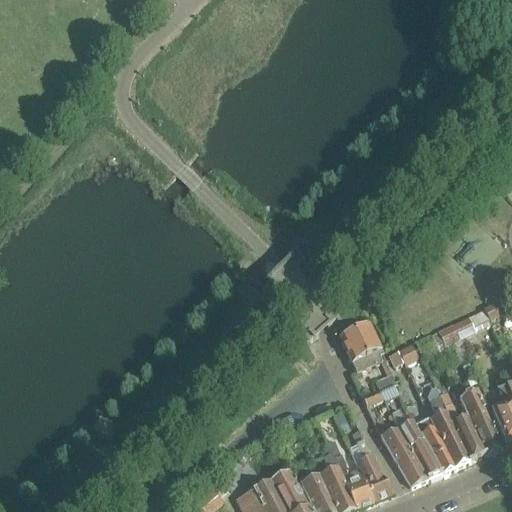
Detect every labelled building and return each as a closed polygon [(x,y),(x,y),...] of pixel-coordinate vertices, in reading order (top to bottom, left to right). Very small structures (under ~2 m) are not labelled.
[(285,276),(277,284),(283,292),(295,308),(300,315),(311,331),(320,342),(328,335),(336,327),(327,315),(315,300),(310,293),(292,269),(285,276)] [(501,304),(483,314),(489,326),(490,327),(508,317),(501,304)] [(483,315),(452,330),(459,346),(490,330),(488,326),(489,326),(483,315)] [(430,340),(437,357),(459,346),(452,330),(430,340)] [(341,345),(356,379),(381,367),(379,362),(383,360),(370,332),(341,345)] [(421,365),(437,357),(430,340),(414,348),(421,365)] [(412,351),(397,358),(402,369),(403,368),(404,371),(418,365),(412,351)] [(396,359),(390,362),(395,373),(402,370),(402,369),(397,358),(396,359)] [(386,381),(373,387),(378,397),(383,405),(385,409),(394,404),(399,402),(394,391),(396,390),(384,366),(382,367),(380,368),(386,381)] [(504,412),(490,418),(505,451),(511,447),(511,389),(507,392),(506,391),(496,395),(504,412)] [(468,422),(485,459),(485,460),(501,453),(476,396),(458,403),(468,422)] [(361,404),(366,413),(383,405),(378,397),(361,404)] [(438,404),(470,466),(485,459),(468,422),(459,426),(453,413),(451,409),(444,412),(440,403),(438,404)] [(428,425),(455,474),(470,467),(470,466),(438,404),(429,407),(435,422),(430,425),(428,424),(428,425)] [(398,435),(428,484),(442,478),(414,430),(412,427),(407,430),(399,416),(390,420),(398,435)] [(414,430),(442,478),(443,479),(455,474),(428,425),(428,424),(414,430)] [(289,437),(292,445),(300,441),(301,443),(312,439),(308,429),(298,433),(289,437)] [(429,486),(428,484),(398,435),(380,442),(411,493),(429,486)] [(357,474),(374,509),(391,501),(362,447),(355,451),(363,468),(356,472),(357,474)] [(318,482),(333,511),(354,511),(342,485),(333,464),(331,459),(323,463),(329,478),(318,482)] [(342,485),(354,511),(366,511),(374,509),(357,474),(354,476),(356,479),(348,482),(345,477),(347,476),(341,461),(333,464),(342,485)] [(271,487),(283,511),(306,511),(288,478),(271,487)] [(302,492),(312,511),(333,511),(318,482),(302,492)] [(254,496),(262,511),(283,511),(271,487),(254,496)] [(187,509),(189,511),(217,511),(223,507),(208,491),(187,509)] [(235,506),(237,511),(262,511),(254,496),(235,506)]
